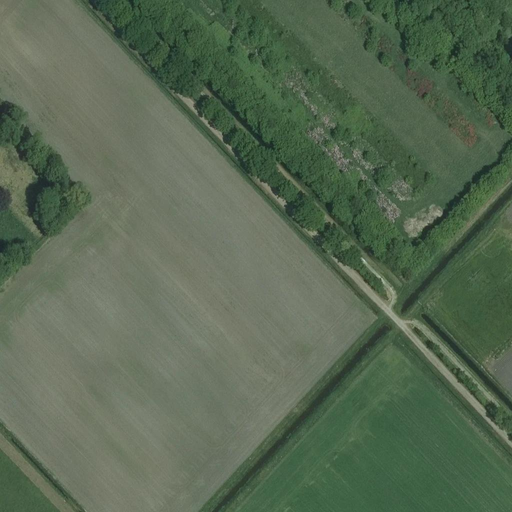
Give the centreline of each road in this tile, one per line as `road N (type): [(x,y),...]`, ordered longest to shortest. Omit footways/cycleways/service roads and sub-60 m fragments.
road 1 (track): [(93,0),(387,311)]
road 2 (track): [(399,325),(511,443)]
